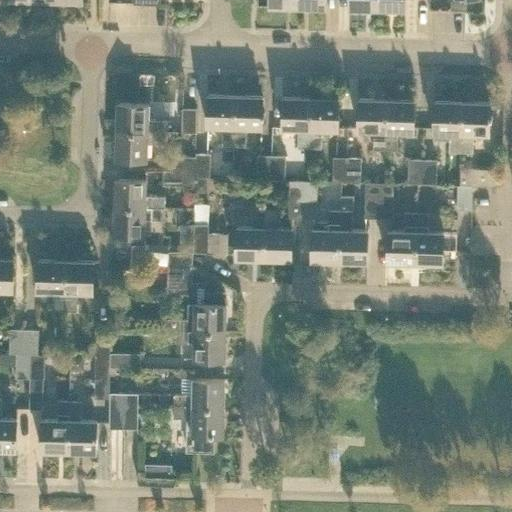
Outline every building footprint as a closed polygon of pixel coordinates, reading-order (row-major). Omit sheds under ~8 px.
[(348,0),(348,8),(376,9),(376,0),(348,0)] [(376,0),(376,9),(404,10),(404,0),(376,0)] [(222,145),(233,145),(234,95),(207,95),(206,125),(222,126),(222,145)] [(262,96),(234,95),(233,145),(246,145),(246,127),(262,127),(262,96)] [(297,147),(309,148),(310,98),(282,97),(282,128),(297,129),(297,147)] [(338,130),(339,98),(310,98),(309,148),(321,148),(321,129),(338,130)] [(373,150),(385,150),(386,100),(358,99),(357,131),(373,131),(373,150)] [(414,101),(386,100),(385,150),(397,150),(398,132),(414,132),(414,101)] [(460,152),(462,102),(434,101),(433,139),(449,139),(449,152),(460,152)] [(490,103),(462,102),(460,152),(472,153),(472,134),(489,134),(490,103)] [(149,104),(117,103),(116,131),(166,132),(166,121),(148,120),(149,104)] [(181,133),(196,133),(196,109),(181,108),(181,133)] [(166,144),(166,132),(116,131),(115,158),(147,159),(148,143),(166,144)] [(195,157),(195,171),(195,177),(209,178),(210,154),(195,153),(195,157)] [(256,179),(271,180),(272,155),(257,155),(256,179)] [(284,155),(272,155),(271,180),(284,180),(284,155)] [(171,156),(171,170),(195,171),(195,157),(171,156)] [(332,181),(346,181),(346,157),(332,157),(332,181)] [(360,158),(346,157),(346,181),(360,182),(360,158)] [(422,183),(423,159),(408,159),(407,183),(422,183)] [(422,183),(435,184),(436,159),(423,159),(422,183)] [(460,169),(460,185),(472,185),(494,185),(494,170),(460,169)] [(194,185),(195,177),(195,171),(171,170),(162,170),(162,185),(194,185)] [(206,193),(207,179),(196,178),(196,192),(206,193)] [(115,180),(114,207),(164,209),(164,197),(146,197),(147,181),(115,180)] [(288,218),(302,218),(303,181),(289,181),(288,218)] [(317,181),(303,181),(302,218),(316,218),(317,181)] [(364,218),(378,218),(379,183),(365,182),(364,218)] [(393,183),(379,183),(378,218),(392,219),(393,183)] [(472,185),(460,185),(457,185),(456,209),(471,210),(472,185)] [(194,224),(207,225),(208,205),(194,205),(194,224)] [(164,219),(164,209),(114,207),(113,234),(130,235),(144,235),(145,235),(145,219),(164,219)] [(416,213),(415,263),(442,263),(443,232),(427,231),(428,213),(428,208),(416,207),(416,213)] [(236,227),(235,258),(262,259),(264,209),(253,209),(252,227),(236,227)] [(264,209),(262,259),(291,260),(292,228),(276,228),(276,209),(264,209)] [(328,261),(339,261),(340,211),(328,210),(328,222),(312,221),(311,262),(328,263),(328,261)] [(340,211),(339,261),(367,261),(368,230),(352,229),(352,211),(340,211)] [(387,262),(415,263),(416,213),(404,212),(404,231),(388,230),(387,262)] [(180,224),(179,242),(192,243),(192,225),(180,224)] [(193,252),(207,253),(220,253),(220,254),(227,254),(228,233),(207,233),(207,225),(194,224),(193,252)] [(130,235),(130,243),(144,244),(144,235),(130,235)] [(168,251),(168,266),(192,266),(192,252),(168,251)] [(14,259),(0,258),(0,290),(13,291),(14,259)] [(53,310),(64,311),(66,260),(38,260),(38,291),(53,292),(53,310)] [(93,261),(66,260),(64,311),(76,311),(76,293),(92,293),(93,261)] [(192,266),(168,266),(167,287),(167,293),(188,294),(187,319),(175,318),(164,318),(164,329),(225,331),(226,304),(220,292),(202,291),(202,287),(191,287),(192,266)] [(10,352),(16,352),(23,353),(24,329),(10,329),(10,352)] [(23,353),(31,353),(38,353),(38,329),(24,329),(23,353)] [(225,359),(225,331),(164,329),(164,330),(175,331),(174,342),(194,342),(193,358),(225,359)] [(95,355),(109,355),(109,353),(109,352),(110,331),(95,331),(95,355)] [(16,377),(30,378),(31,353),(23,353),(16,352),(16,377)] [(38,353),(31,353),(30,378),(29,409),(43,409),(43,378),(44,353),(38,353)] [(109,353),(109,355),(109,378),(116,378),(116,367),(139,367),(139,353),(109,353)] [(109,393),(109,380),(109,378),(109,355),(95,355),(94,379),(94,398),(109,398),(109,393)] [(70,356),(70,369),(83,369),(83,356),(70,356)] [(174,406),(224,407),(224,379),(194,379),(182,378),(182,394),(174,394),(174,406)] [(124,393),(109,393),(109,398),(109,428),(124,428),(124,393)] [(137,393),(124,393),(124,428),(137,429),(137,393)] [(0,398),(0,449),(16,450),(16,418),(0,417),(1,399),(0,398)] [(42,418),(41,451),(68,451),(70,401),(58,400),(57,419),(42,418)] [(70,401),(68,451),(96,452),(97,419),(81,419),(81,401),(70,401)] [(214,435),(223,435),(224,407),(174,406),(173,418),(186,418),(186,452),(214,453),(214,435)]
